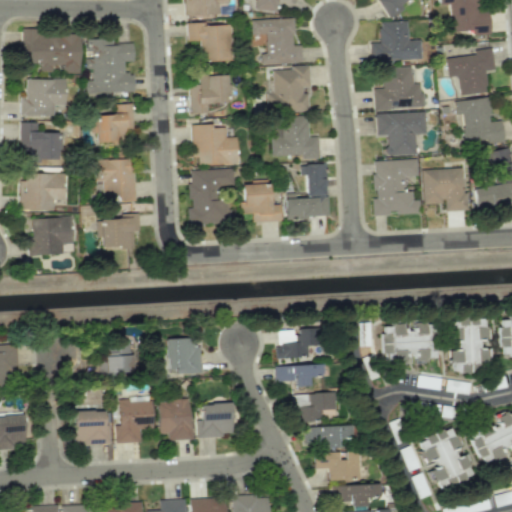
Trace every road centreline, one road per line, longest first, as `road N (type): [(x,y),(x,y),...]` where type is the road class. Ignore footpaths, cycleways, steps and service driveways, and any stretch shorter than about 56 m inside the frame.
road 1 (residential): [(160,0),(174,231),(184,247),(511,237)]
road 2 (residential): [(282,450),(232,468),(0,481)]
road 3 (residential): [(356,244),(338,23)]
road 4 (residential): [(311,511),(250,382),(245,342)]
road 5 (residential): [(0,6),(161,9)]
road 6 (residential): [(52,479),(52,385),(63,352)]
